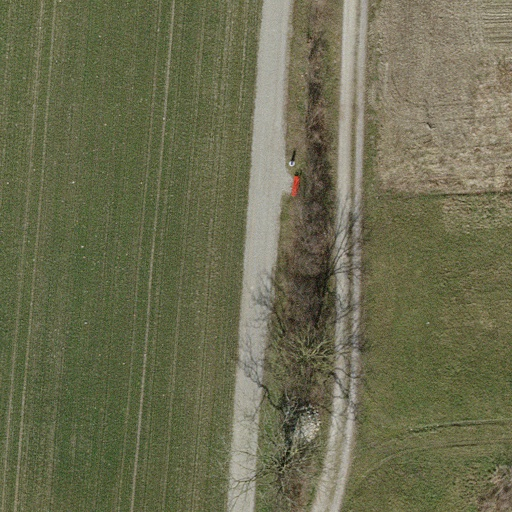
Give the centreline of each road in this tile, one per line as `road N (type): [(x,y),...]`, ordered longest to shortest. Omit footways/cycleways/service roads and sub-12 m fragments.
road 1 (track): [(329,511),(348,407),(359,0)]
road 2 (track): [(281,0),(246,511)]
